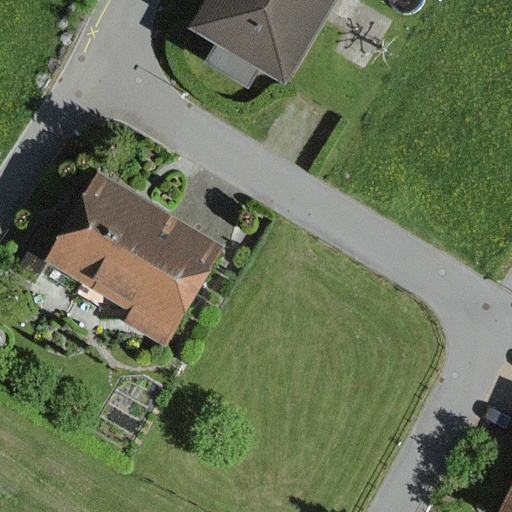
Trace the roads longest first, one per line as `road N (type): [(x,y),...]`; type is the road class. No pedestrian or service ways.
road 1 (residential): [(92,59),(467,286),(485,306),(494,333),(402,511)]
road 2 (residential): [(92,59),(0,179)]
